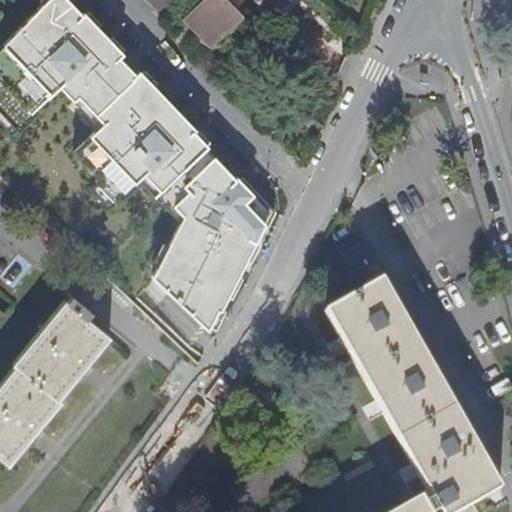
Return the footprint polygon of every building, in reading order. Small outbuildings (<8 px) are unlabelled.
[(273,209),(67,0),(32,0),(0,35),(0,113),(18,132),(61,86),(95,117),(62,149),(113,201),(136,178),(175,209),(145,270),(215,329),(273,209)] [(145,0),(152,10),(166,0),(145,0)] [(241,14),(226,0),(200,0),(183,18),(200,35),(216,20),(226,29),(241,14)] [(251,0),(270,17),(285,0),(251,0)] [(216,20),(200,35),(210,45),(226,29),(216,20)] [(435,503),(440,511),(469,511),(504,493),(386,283),(330,315),(435,503)] [(0,457),(6,463),(57,398),(59,400),(108,334),(85,316),(89,310),(69,295),(65,301),(62,298),(11,360),(13,363),(0,379),(0,457)] [(429,511),(427,507),(423,500),(401,511),(429,511)] [(440,511),(435,503),(427,507),(429,511),(440,511)]
